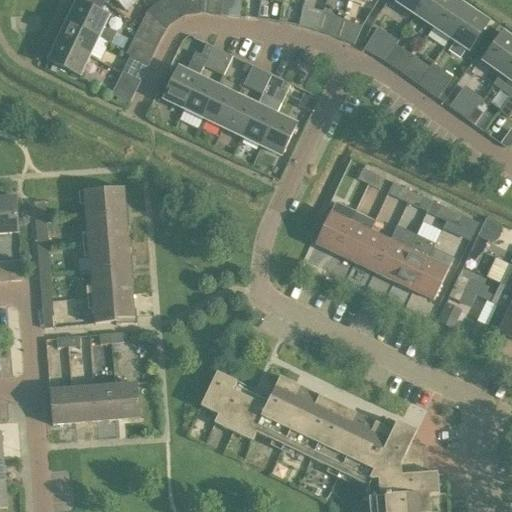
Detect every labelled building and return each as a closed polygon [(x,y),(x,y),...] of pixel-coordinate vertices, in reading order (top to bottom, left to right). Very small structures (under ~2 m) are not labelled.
[(208,0),(200,0),(202,3),(201,14),(207,15),(208,0)] [(228,0),(221,0),(220,16),(227,17),(229,0),(228,0)] [(398,0),(397,3),(415,16),(425,0),(398,0)] [(425,0),(415,16),(433,28),(451,0),(425,0)] [(451,0),(433,28),(451,40),(470,11),(453,0),(451,0)] [(182,1),(174,4),(178,8),(182,18),(187,16),(189,16),(185,5),(182,1)] [(99,38),(108,44),(111,46),(116,34),(104,28),(109,18),(78,3),(68,23),(99,38)] [(258,17),(267,18),(268,7),(260,6),(258,17)] [(302,7),(299,27),(304,29),(308,9),(302,7)] [(470,11),(451,40),(470,52),(489,23),(470,11)] [(158,14),(155,18),(158,23),(166,30),(169,25),(171,24),(164,17),(160,12),(158,14)] [(322,13),(317,32),(323,34),(328,15),(322,13)] [(343,21),(336,39),(342,41),(348,23),(343,21)] [(68,23),(59,43),(90,57),(99,38),(68,23)] [(377,29),(363,52),(372,57),(386,34),(377,29)] [(144,31),(139,40),(157,48),(161,39),(144,31)] [(501,74),(501,75),(511,59),(511,39),(503,34),(483,62),(501,74)] [(90,57),(59,43),(49,63),(80,78),(90,57)] [(179,70),(164,101),(184,110),(199,79),(198,79),(203,68),(204,68),(213,50),(205,46),(201,57),(195,54),(186,73),(179,70)] [(396,46),(385,64),(393,70),(404,52),(396,46)] [(134,49),(130,58),(148,66),(152,57),(134,49)] [(216,74),(224,77),(233,59),(225,56),(216,74)] [(413,57),(401,75),(409,80),(421,63),(413,57)] [(501,74),(493,85),(510,97),(511,94),(511,59),(501,75),(501,74)] [(430,69),(417,86),(426,92),(440,71),(432,65),(430,69)] [(125,66),(121,75),(139,84),(143,75),(125,66)] [(264,72),(255,91),(262,94),(271,76),(264,72)] [(184,110),(204,120),(218,89),(199,79),(184,110)] [(289,87),(283,84),(275,101),(282,104),(289,87)] [(464,87),(449,108),(457,114),(472,93),(464,87)] [(204,120),(223,129),(238,98),(218,89),(204,120)] [(117,101),(128,106),(133,97),(121,92),(117,101)] [(511,94),(510,97),(499,112),(500,113),(508,119),(511,112),(511,94)] [(257,107),(243,138),(262,148),(277,117),(276,116),(282,104),(275,101),(263,95),(257,107)] [(298,108),(309,113),(315,100),(304,95),(298,108)] [(223,129),(243,138),(257,107),(238,98),(223,129)] [(475,110),(467,121),(473,126),(481,114),(475,110)] [(277,117),(262,148),(282,157),(297,126),(277,117)] [(359,180),(369,185),(374,175),(364,170),(359,180)] [(374,175),(369,185),(380,190),(385,180),(374,175)] [(393,183),(387,194),(398,199),(409,204),(414,193),(403,188),(393,183)] [(85,192),(87,217),(124,214),(122,189),(85,192)] [(414,193),(409,204),(419,209),(424,198),(414,193)] [(16,198),(0,199),(0,235),(19,234),(16,198)] [(34,203),(35,222),(46,221),(45,203),(34,203)] [(316,246),(336,255),(356,213),(336,204),(316,246)] [(437,217),(448,223),(453,212),(442,207),(437,217)] [(453,212),(448,223),(458,228),(463,217),(453,212)] [(336,255),(356,265),(371,233),(369,232),(374,221),(356,213),(336,255)] [(87,217),(89,244),(127,241),(124,214),(87,217)] [(479,238),(474,248),(484,253),(489,243),(491,244),(499,240),(501,234),(501,226),(487,219),(487,221),(479,238)] [(35,222),(37,248),(48,248),(46,221),(35,222)] [(356,265),(375,274),(396,232),(395,231),(390,242),(371,233),(356,265)] [(375,274),(395,283),(415,241),(396,232),(375,274)] [(415,241),(395,283),(415,293),(435,250),(436,247),(417,238),(415,241)] [(89,244),(92,273),(129,270),(127,241),(89,244)] [(37,248),(40,278),(50,277),(48,248),(37,248)] [(484,253),(474,248),(468,259),(479,264),(484,253)] [(435,250),(415,293),(434,302),(450,270),(448,270),(453,259),(435,250)] [(0,263),(0,283),(22,282),(20,262),(0,263)] [(92,273),(94,299),(131,295),(129,270),(92,273)] [(40,278),(42,303),(52,302),(50,277),(40,278)] [(460,277),(455,287),(465,292),(471,282),(460,277)] [(465,292),(455,287),(450,298),(460,303),(465,292)] [(511,290),(507,288),(498,308),(511,314),(511,290)] [(131,295),(94,299),(96,325),(116,324),(116,326),(137,324),(136,310),(132,310),(131,295)] [(52,302),(42,303),(44,330),(54,329),(52,302)] [(511,339),(511,314),(498,308),(487,327),(511,339)] [(122,334),(111,335),(112,345),(123,344),(122,334)] [(112,345),(111,335),(99,336),(100,346),(112,345)] [(79,338),(67,339),(67,349),(80,348),(79,338)] [(67,349),(67,339),(56,340),(57,349),(67,349)] [(214,424),(251,442),(255,434),(367,488),(369,511),(431,511),(430,497),(440,497),(438,475),(428,475),(419,476),(418,467),(428,466),(428,465),(418,466),(417,454),(409,450),(418,433),(398,423),(393,432),(281,379),(267,408),(234,392),(238,383),(218,373),(202,408),(218,416),(214,424)] [(137,385),(115,387),(118,421),(140,420),(137,385)] [(115,387),(93,389),(95,423),(118,421),(115,387)] [(93,389),(71,390),(73,425),(95,423),(93,389)] [(73,425),(71,390),(48,392),(50,426),(73,425)]
